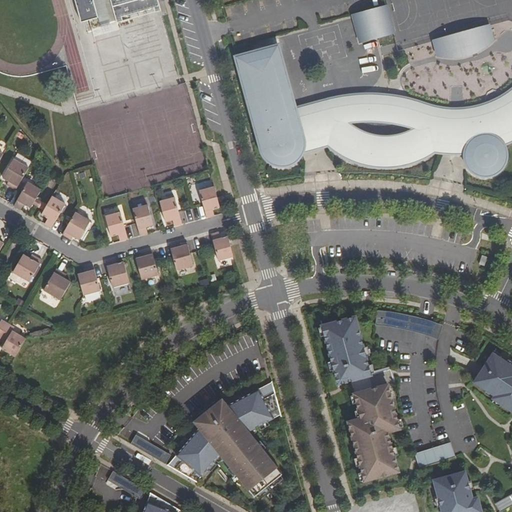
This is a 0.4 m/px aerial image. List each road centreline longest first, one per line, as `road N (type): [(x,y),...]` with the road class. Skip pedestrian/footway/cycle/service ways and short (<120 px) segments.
road 1 (residential): [(0,210),(88,259),(252,215)]
road 2 (residential): [(84,437),(137,370),(178,337),(273,293)]
road 3 (tertiary): [(273,293),(334,511)]
road 4 (tertiary): [(193,0),(252,215)]
road 5 (residential): [(273,293),(374,282),(487,309)]
road 6 (residential): [(84,437),(214,511)]
